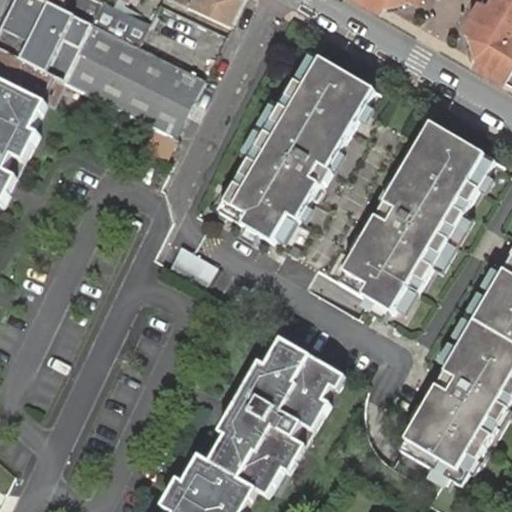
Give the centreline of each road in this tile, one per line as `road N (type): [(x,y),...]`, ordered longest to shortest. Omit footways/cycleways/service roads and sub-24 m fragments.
road 1 (residential): [(28,511),(139,282)]
road 2 (residential): [(312,0),(511,115)]
road 3 (residential): [(277,0),(187,181)]
